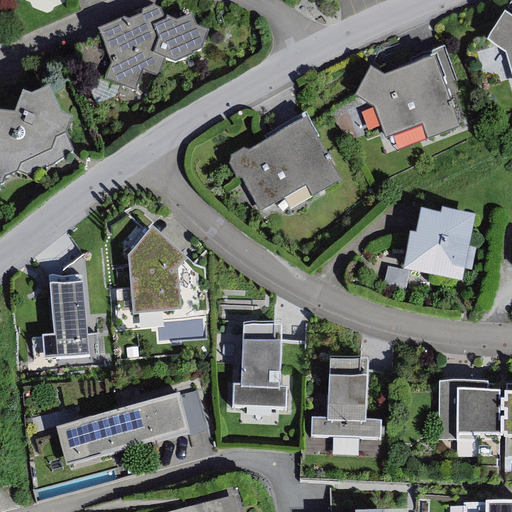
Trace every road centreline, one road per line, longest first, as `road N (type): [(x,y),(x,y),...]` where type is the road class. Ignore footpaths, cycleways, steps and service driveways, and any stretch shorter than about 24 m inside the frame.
road 1 (residential): [(151,150),(176,195),(269,267),(346,309),(419,333),(511,341)]
road 2 (residential): [(151,150),(315,50)]
road 3 (residential): [(0,264),(151,150)]
road 4 (residential): [(142,0),(0,63)]
road 5 (residential): [(315,50),(447,0)]
